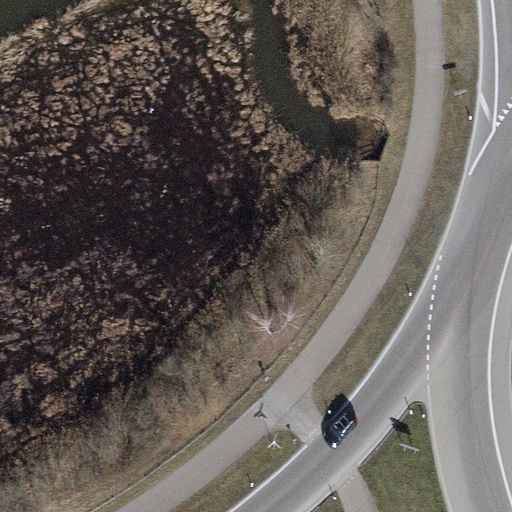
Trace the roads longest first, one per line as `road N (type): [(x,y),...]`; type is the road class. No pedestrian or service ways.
road 1 (secondary): [(475,257),(416,355),(334,460),(267,511)]
road 2 (secondary): [(475,257),(459,371),(482,511)]
